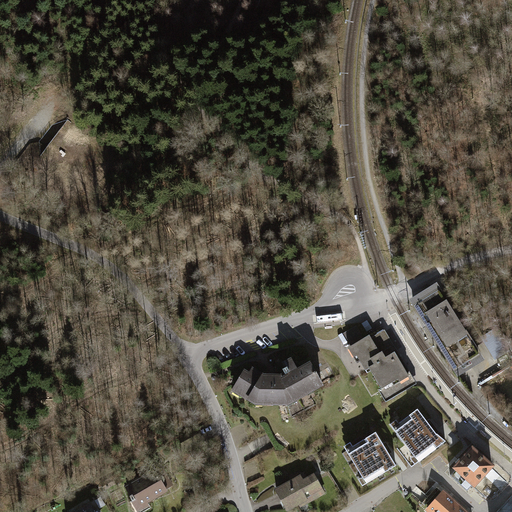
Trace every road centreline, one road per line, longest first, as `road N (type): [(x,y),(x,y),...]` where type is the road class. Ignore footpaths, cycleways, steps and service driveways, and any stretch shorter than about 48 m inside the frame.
road 1 (track): [(373,0),(363,130),(370,185),(406,290)]
road 2 (unclassified): [(0,215),(124,281),(193,357)]
road 3 (residential): [(193,357),(216,342),(394,296)]
road 4 (residential): [(240,491),(193,357)]
road 5 (residential): [(348,511),(451,443)]
